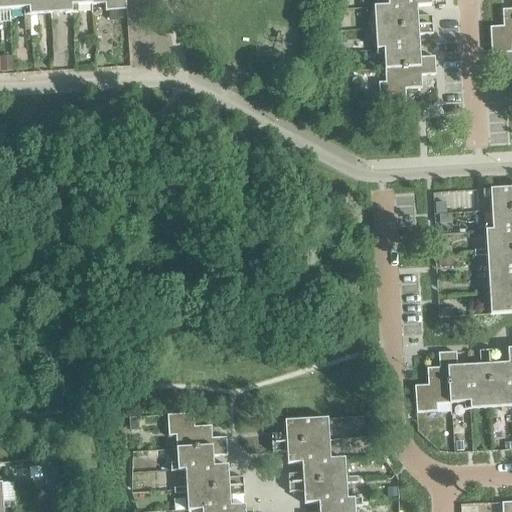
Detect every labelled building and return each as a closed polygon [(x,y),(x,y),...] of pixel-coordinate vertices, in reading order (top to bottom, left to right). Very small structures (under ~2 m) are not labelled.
[(0,0),(0,11),(8,11),(7,0),(0,0)] [(7,0),(8,11),(22,10),(22,17),(29,17),(27,0),(7,0)] [(27,0),(29,17),(36,17),(35,9),(49,9),(48,0),(27,0)] [(48,0),(49,9),(63,8),(63,15),(70,14),(68,0),(48,0)] [(68,0),(70,14),(76,14),(76,7),(90,6),(89,0),(68,0)] [(89,0),(90,6),(103,5),(104,12),(108,12),(122,11),(125,11),(124,0),(89,0)] [(386,0),(387,8),(387,9),(416,7),(416,8),(430,7),(429,0),(386,0)] [(380,16),(381,30),(431,27),(431,18),(416,19),(416,8),(416,7),(387,9),(387,8),(372,9),(373,17),(380,16)] [(510,47),(511,46),(511,10),(501,12),(502,28),(488,29),(490,55),(511,54),(510,47)] [(122,11),(108,12),(109,22),(122,21),(122,11)] [(375,44),(375,51),(418,48),(417,36),(432,36),(431,27),(381,30),(382,44),(375,44)] [(383,57),(384,71),(434,67),(433,59),(419,59),(418,48),(375,51),(375,57),(383,57)] [(11,58),(0,58),(0,72),(12,72),(11,58)] [(434,67),(384,71),(384,84),(377,85),(378,106),(405,104),(404,91),(421,90),(420,77),(434,76),(434,67)] [(489,199),(490,213),(511,211),(511,190),(481,192),(482,200),(489,199)] [(484,227),(484,234),(511,231),(511,211),(490,213),(491,227),(484,227)] [(451,216),(438,216),(439,226),(451,225),(451,216)] [(473,252),(473,255),(511,252),(511,231),(484,234),(485,251),(473,252)] [(486,257),(487,274),(511,272),(511,252),(473,255),(474,258),(486,257)] [(450,256),(438,257),(439,267),(451,267),(450,256)] [(494,281),(495,294),(511,293),(511,272),(487,274),(487,281),(494,281)] [(511,293),(495,294),(496,308),(489,308),(490,316),(511,314),(511,293)] [(479,367),(468,368),(470,411),(477,411),(476,403),(490,403),(487,352),(478,353),(479,367)] [(496,352),(487,352),(490,403),(504,402),(504,409),(511,408),(511,394),(510,394),(508,365),(507,365),(497,366),(496,352)] [(455,354),(446,355),(449,405),(463,404),(464,411),(470,411),(468,368),(456,368),(455,354)] [(449,405),(446,355),(437,355),(438,370),(426,370),(427,387),(413,388),(415,414),(436,413),(436,406),(449,405)] [(175,437),(176,451),(226,448),(225,439),(211,440),(210,427),(193,429),(193,415),(166,417),(167,438),(175,437)] [(137,419),(129,420),(129,432),(138,431),(137,419)] [(270,436),(271,445),(321,442),(320,428),(327,428),(327,420),(284,423),(284,435),(270,436)] [(286,466),(301,465),(301,464),(329,462),(329,461),(329,456),(322,456),(321,442),(271,445),(271,454),(285,453),(286,466)] [(170,473),(184,472),(184,471),(213,469),(213,468),(212,458),(226,457),(226,448),(176,451),(176,465),(169,465),(170,473)] [(287,476),(287,485),(357,481),(357,478),(345,479),(344,460),(329,461),(329,462),(301,464),(301,465),(301,475),(287,476)] [(173,489),(173,492),(243,488),(242,479),(228,480),(227,467),(213,468),(213,469),(184,471),(184,472),(185,488),(173,489)] [(48,487),(40,488),(41,504),(58,503),(56,475),(51,476),(48,480),(48,487)] [(303,506),(318,505),(318,504),(346,502),(346,501),(345,485),(357,484),(357,481),(287,485),(288,494),(302,493),(303,506)] [(0,506),(14,506),(13,484),(0,485),(0,506)] [(186,511),(200,511),(201,511),(230,509),(229,508),(229,498),(243,497),(243,488),(173,492),(173,495),(185,494),(186,511)] [(354,511),(354,508),(361,508),(361,500),(346,501),(346,502),(318,504),(318,505),(318,511),(354,511)] [(511,511),(511,503),(501,505),(501,511),(511,511)]
